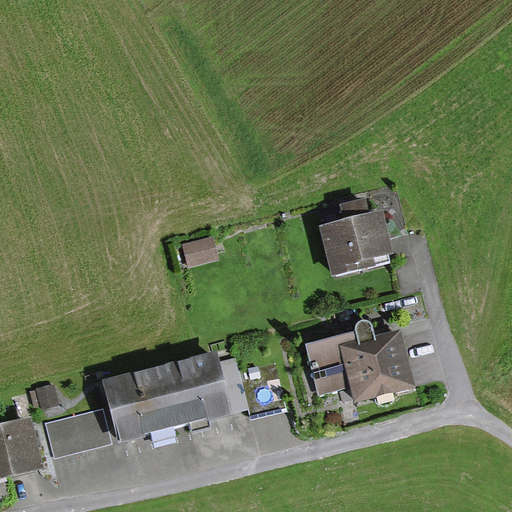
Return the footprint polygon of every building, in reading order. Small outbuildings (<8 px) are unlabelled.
[(383,220),(325,232),(335,278),(374,270),(373,265),(391,261),(383,220)] [(191,264),(223,256),(217,233),(185,240),(191,264)] [(375,350),(371,334),(306,350),(319,401),(354,392),(357,406),(411,392),(398,344),(375,350)] [(214,364),(107,390),(121,445),(228,418),(214,364)] [(47,421),(57,456),(111,440),(100,405),(47,421)] [(28,430),(0,436),(0,483),(39,474),(28,430)]
